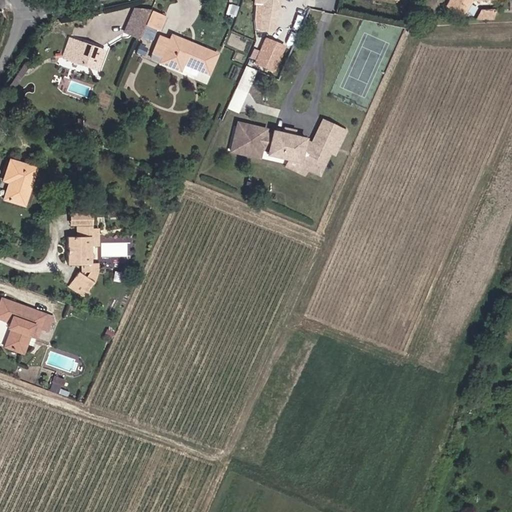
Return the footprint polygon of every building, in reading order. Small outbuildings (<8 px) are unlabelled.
[(450,0),(448,5),(466,16),(475,0),(484,0),(450,0)] [(151,9),(135,7),(126,33),(141,38),(147,25),(162,31),(168,17),(151,9)] [(220,53),(173,33),(161,64),(184,74),(187,66),(211,75),(220,53)] [(109,50),(71,37),(65,58),(101,72),(109,50)] [(286,47),(266,38),(255,63),(275,72),(286,47)] [(228,107),(239,111),(252,79),(242,74),(228,107)] [(270,129),(239,121),(231,152),(262,161),(264,151),(269,151),(269,156),(289,161),(286,167),(307,178),(310,173),(323,178),(333,155),(337,157),(349,131),(323,118),(311,142),(309,140),(309,138),(274,130),(273,133),(269,132),(270,129)] [(40,168),(10,159),(3,181),(11,184),(6,199),(27,206),(40,168)] [(94,214),(72,213),(71,227),(77,226),(78,238),(68,237),(70,266),(83,267),(83,275),(80,272),(70,286),(87,299),(98,282),(101,272),(100,263),(93,263),(93,246),(100,246),(101,228),(94,229),(94,214)] [(56,317),(3,298),(0,305),(0,318),(11,324),(6,347),(25,355),(33,336),(39,340),(42,330),(51,334),(56,317)]
